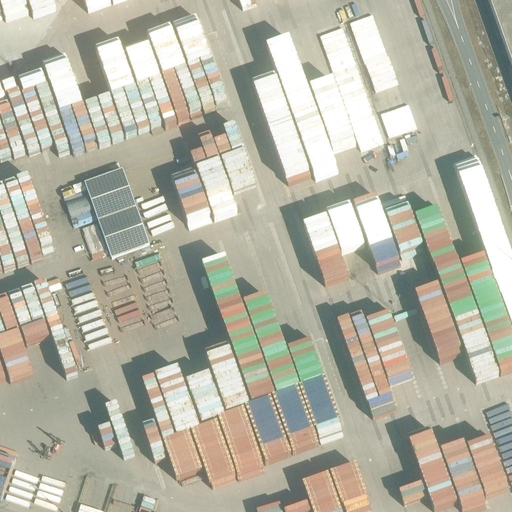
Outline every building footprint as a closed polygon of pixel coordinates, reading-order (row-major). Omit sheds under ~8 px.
[(511,0),(487,0),(511,69),(511,0)] [(354,32),(375,25),(373,17),(351,24),(354,32)] [(172,23),(148,30),(162,76),(186,69),(172,23)] [(347,33),(323,40),(332,69),(336,68),(338,74),(343,73),(345,81),(341,82),(345,93),(343,94),(345,101),(358,97),(360,102),(364,101),(368,112),(370,112),(347,33)] [(311,53),(300,57),(310,90),(327,85),(326,81),(331,80),(320,43),(309,46),(311,53)] [(189,155),(161,164),(170,194),(199,185),(189,155)] [(200,176),(205,200),(228,195),(221,160),(205,164),(207,174),(200,176)] [(150,247),(123,171),(85,185),(112,260),(150,247)] [(31,227),(43,223),(31,182),(6,189),(14,214),(26,211),(31,227)] [(219,236),(208,238),(209,245),(220,243),(219,236)] [(460,312),(433,320),(439,339),(432,342),(437,356),(459,349),(453,331),(465,327),(460,312)] [(4,355),(12,382),(77,364),(69,337),(4,355)] [(394,400),(416,393),(402,347),(390,351),(392,358),(396,357),(399,364),(396,365),(397,370),(402,369),(404,374),(387,379),(394,400)] [(361,392),(384,384),(380,370),(357,377),(361,392)] [(33,382),(6,390),(20,439),(47,432),(33,382)] [(208,431),(217,464),(240,458),(230,425),(208,431)] [(492,462),(475,466),(482,493),(488,492),(484,475),(491,474),(494,488),(504,485),(499,465),(493,466),(492,462)] [(51,481),(25,488),(30,509),(57,502),(51,481)] [(338,488),(343,506),(367,501),(362,483),(338,488)] [(316,511),(341,511),(336,490),(313,496),(316,511)]
